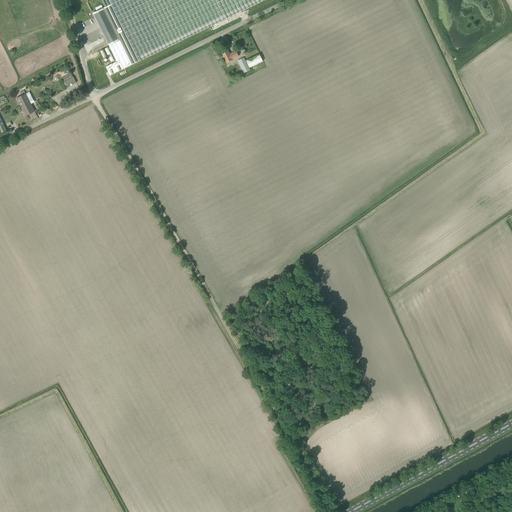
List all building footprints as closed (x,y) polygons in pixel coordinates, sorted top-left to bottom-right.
[(139,61),(108,0),(101,0),(105,7),(93,13),(116,62),(110,65),(106,67),(110,75),(139,61)] [(108,0),(139,61),(225,19),(264,0),(108,0)] [(228,51),(222,54),(226,63),(238,57),(236,51),(232,53),(232,54),(230,55),(228,51)] [(259,54),(249,59),(246,61),(249,68),(263,61),(259,54)] [(62,80),(65,85),(74,80),(71,74),(62,80)] [(17,99),(25,116),(34,111),(31,104),(35,102),(34,101),(29,92),(17,99)]
